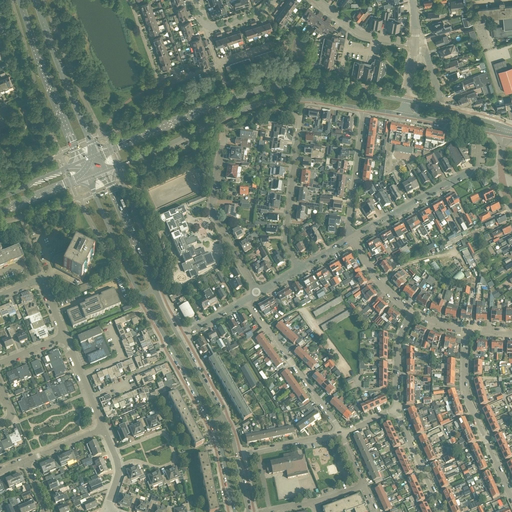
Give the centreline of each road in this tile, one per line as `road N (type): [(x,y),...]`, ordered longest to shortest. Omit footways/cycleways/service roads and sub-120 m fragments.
road 1 (residential): [(299,268),(284,240),(299,121),(290,112),(261,112),(231,122),(223,129),(210,211),(257,292)]
road 2 (secondary): [(405,100),(290,84),(260,88),(97,154)]
road 3 (secondary): [(104,169),(260,103),(294,98),(363,108)]
road 4 (residential): [(511,496),(467,400),(466,331)]
road 5 (secondary): [(20,0),(80,161)]
road 6 (residential): [(351,239),(460,177),(500,166)]
road 7 (secondary): [(97,154),(36,0)]
road 8 (residential): [(340,432),(245,299)]
road 9 (tertiary): [(140,295),(212,423)]
road 10 (residential): [(119,464),(170,463),(169,442),(159,433),(113,451)]
road 11 (residential): [(351,239),(363,108)]
road 12 (tertiary): [(87,175),(140,295)]
road 13 (tertiary): [(154,289),(104,169)]
